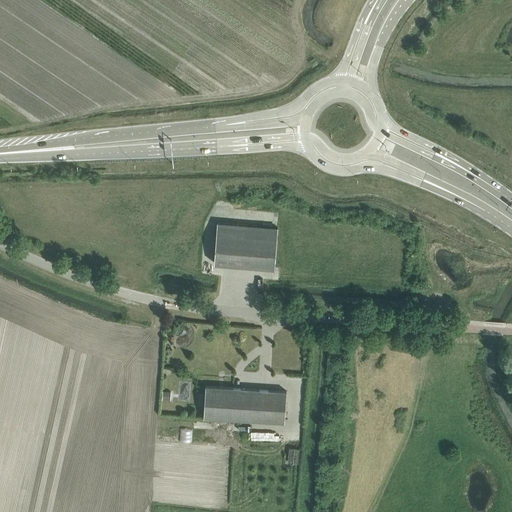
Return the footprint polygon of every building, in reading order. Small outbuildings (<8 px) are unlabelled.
[(214,263),(275,268),(275,267),(278,228),(277,228),(217,223),(214,263)] [(287,391),(206,386),(204,417),(285,422),(287,391)] [(163,391),(162,399),(170,400),(170,392),(163,391)] [(271,441),(298,442),(299,432),(271,431),(271,441)] [(301,449),(289,448),(288,464),(300,464),(301,449)]
